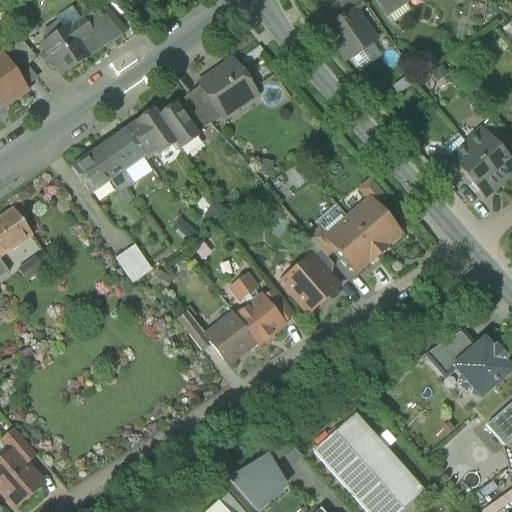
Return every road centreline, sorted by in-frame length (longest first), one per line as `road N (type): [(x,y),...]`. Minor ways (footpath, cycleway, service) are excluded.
road 1 (residential): [(56,511),(470,241)]
road 2 (residential): [(470,241),(297,56),(261,0)]
road 3 (residential): [(0,165),(242,0)]
